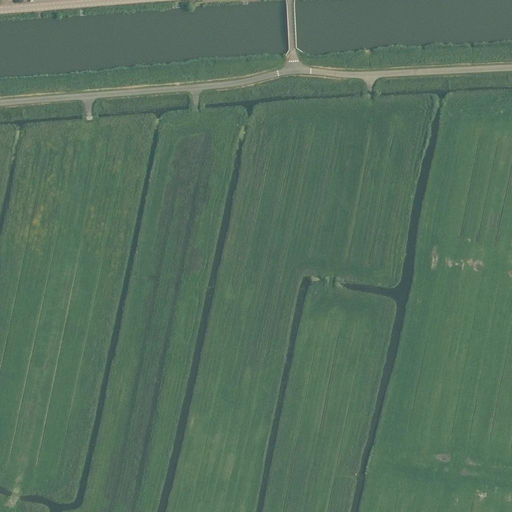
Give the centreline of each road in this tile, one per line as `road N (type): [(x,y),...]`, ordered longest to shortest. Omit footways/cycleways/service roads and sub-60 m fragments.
road 1 (unclassified): [(0,98),(293,67)]
road 2 (unclassified): [(293,67),(511,63)]
